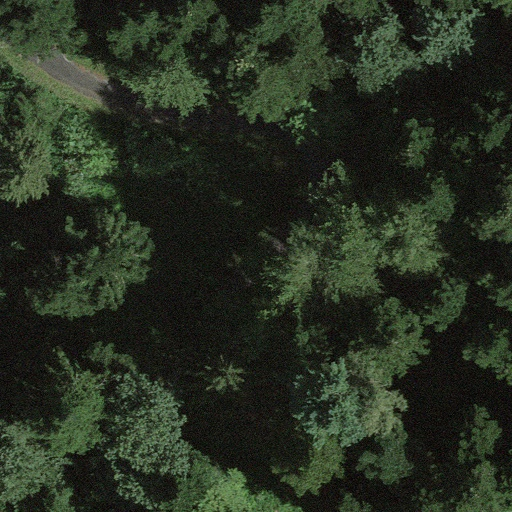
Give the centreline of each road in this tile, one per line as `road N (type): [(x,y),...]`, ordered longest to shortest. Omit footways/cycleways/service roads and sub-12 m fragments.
road 1 (track): [(0,10),(106,93),(227,124),(350,123),(468,54),(511,17)]
road 2 (track): [(350,123),(231,302),(111,511)]
